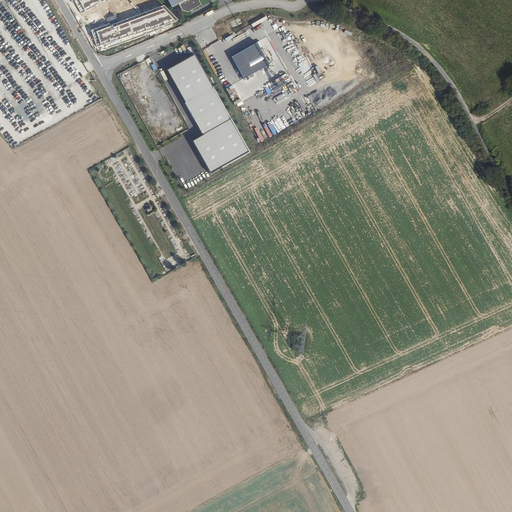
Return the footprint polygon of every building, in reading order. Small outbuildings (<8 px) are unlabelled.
[(120,17),(109,0),(91,0),(92,0),(87,3),(103,28),(120,17)] [(124,15),(115,0),(109,0),(120,17),(124,15)] [(167,0),(172,9),(178,6),(181,11),(188,14),(202,6),(198,0),(167,0)] [(137,39),(154,32),(147,18),(131,25),(137,39)] [(199,53),(169,67),(185,102),(186,102),(202,135),(194,139),(210,172),(248,153),(199,53)]
